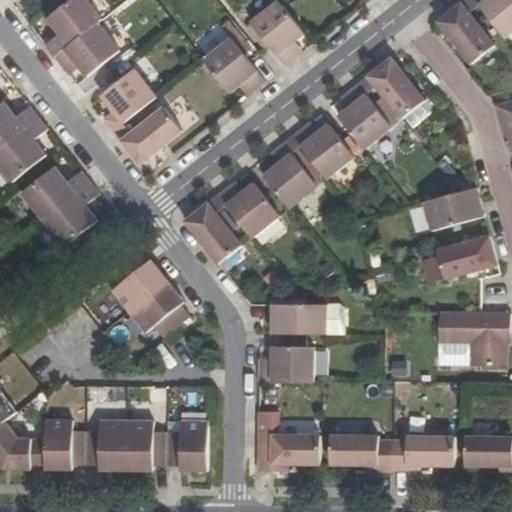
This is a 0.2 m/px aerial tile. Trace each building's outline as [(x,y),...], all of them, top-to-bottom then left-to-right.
[(99,22),(103,19),(88,0),(72,0),(47,20),(59,35),(47,45),(55,56),(99,22)] [(298,55),(292,46),(297,42),(307,34),(279,0),(252,21),(271,45),(286,65),(298,55)] [(477,0),(464,0),(463,1),(471,12),(481,5),(477,0)] [(511,32),(511,0),(477,0),(481,5),(506,37),(511,32)] [(497,44),(471,12),(463,1),(438,21),(473,64),(497,44)] [(247,26),(265,50),(271,45),(252,21),(247,26)] [(66,69),(76,61),(81,67),(89,76),(121,50),(99,22),(55,56),(66,69)] [(207,50),(225,38),(218,26),(200,38),(207,50)] [(241,86),(247,81),(254,90),(267,80),(232,38),(205,60),(231,93),(241,86)] [(304,50),(297,42),(292,46),(298,55),(304,50)] [(369,76),(403,119),(428,100),(393,56),(369,76)] [(70,75),(81,67),(76,61),(66,69),(70,75)] [(124,124),(158,97),(136,69),(102,95),(114,110),(104,118),(115,131),(124,124)] [(248,95),(254,90),(247,81),(241,86),(248,95)] [(347,93),(354,103),(348,108),(339,115),(366,149),(400,121),(382,98),(375,103),(359,83),(347,93)] [(340,98),(348,108),(354,103),(347,93),(340,98)] [(6,101),(0,106),(0,149),(40,117),(31,106),(18,116),(6,101)] [(511,101),(497,105),(507,147),(511,146),(511,148),(511,101)] [(165,107),(132,133),(122,141),(141,164),(184,131),(165,107)] [(50,129),(40,117),(0,149),(0,164),(13,181),(49,155),(37,139),(50,129)] [(313,135),(319,131),(311,121),(305,126),(313,135)] [(356,157),(329,123),(319,131),(313,135),(305,126),(293,135),(301,145),(328,180),(356,157)] [(115,131),(122,141),(132,133),(124,124),(115,131)] [(293,135),(285,142),(292,151),(301,145),(293,135)] [(292,208),(319,186),(292,151),(285,142),(272,153),(280,162),(265,174),(292,208)] [(58,167),(23,194),(44,221),(92,183),(83,171),(70,181),(58,167)] [(239,195),(246,190),(238,180),(231,185),(239,195)] [(255,182),(246,190),(239,195),(231,185),(219,195),(227,204),(254,239),(282,216),(255,182)] [(101,193),(92,183),(44,221),(65,247),(99,220),(88,204),(101,193)] [(487,215),(479,187),(461,192),(425,202),(434,230),(487,215)] [(218,211),(227,204),(219,195),(210,201),(218,211)] [(210,201),(186,221),(220,264),(244,245),(218,211),(210,201)] [(440,250),(448,278),(500,265),(492,236),(440,250)] [(432,283),(448,278),(440,250),(425,254),(432,283)] [(122,284),(113,290),(130,311),(147,332),(156,326),(165,337),(176,328),(191,317),(182,305),(176,297),(180,294),(170,280),(160,268),(156,271),(149,262),(140,251),(113,273),(122,284)] [(160,268),(152,258),(149,262),(156,271),(160,268)] [(100,321),(122,306),(112,291),(90,306),(100,321)] [(180,294),(176,297),(182,305),(187,302),(180,294)] [(273,333),(329,335),(329,304),(274,303),(273,333)] [(329,304),(329,335),(346,335),(346,310),(341,304),(329,304)] [(511,331),(511,313),(483,312),(441,312),(441,342),(442,342),(470,343),(471,364),(471,365),(507,366),(508,343),(508,334),(511,334),(511,331)] [(470,343),(442,342),(442,364),(471,364),(470,343)] [(260,381),(316,382),(317,348),(273,346),(273,358),(260,358),(260,381)] [(145,470),(145,465),(155,465),(168,465),(181,466),(193,466),(193,471),(209,471),(210,421),(182,420),(181,431),(168,431),(155,431),(155,420),(129,420),(101,420),(101,430),(88,430),(75,430),(75,420),(48,419),(47,438),(21,437),(7,420),(18,412),(2,393),(0,389),(0,461),(3,459),(12,469),(47,470),(64,470),(64,464),(74,465),(88,465),(101,465),(111,465),(111,470),(129,470),(145,470)] [(272,463),(289,463),(321,464),(322,434),(273,434),(272,442),(259,441),(259,471),(272,471),(272,463)] [(380,470),(394,472),(394,441),(380,441),(380,435),(332,435),(332,463),(380,465),(380,470)] [(409,441),(394,441),(394,472),(409,471),(409,465),(457,465),(457,437),(409,436),(409,441)] [(511,436),(468,436),(467,465),(511,466),(511,436)]
